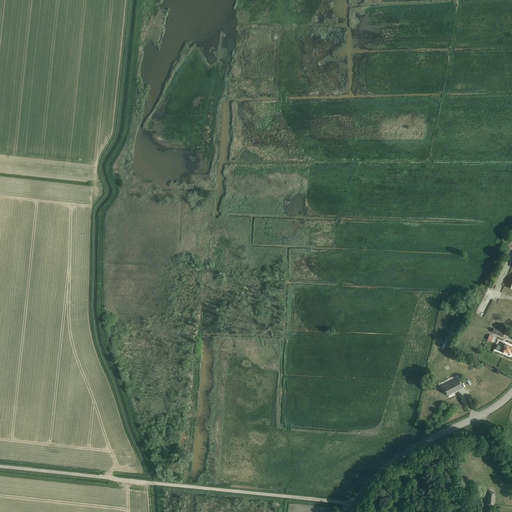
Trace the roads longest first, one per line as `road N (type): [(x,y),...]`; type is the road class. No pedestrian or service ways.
road 1 (unclassified): [(350,505),(0,465)]
road 2 (tertiary): [(350,505),(389,463),(511,392)]
